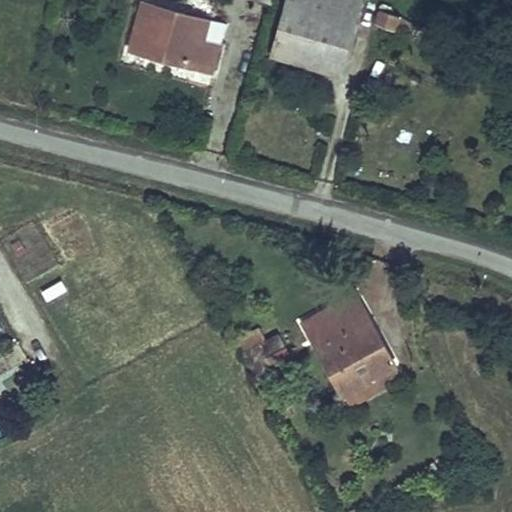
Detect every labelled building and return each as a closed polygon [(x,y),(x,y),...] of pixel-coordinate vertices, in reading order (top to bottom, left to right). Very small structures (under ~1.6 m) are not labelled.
[(337,74),(358,0),(287,0),(272,56),(337,74)] [(204,41),(209,21),(142,3),(129,49),(212,72),(220,46),(204,41)] [(375,22),(396,29),(400,18),(390,14),(392,8),(381,4),(375,22)] [(396,29),(411,35),(416,26),(400,18),(396,29)] [(204,41),(220,46),(225,26),(209,21),(204,41)] [(473,77),(492,88),(501,74),(481,63),(473,77)] [(501,74),(492,88),(502,93),(510,79),(501,74)] [(344,395),(396,366),(355,294),(304,323),(344,395)] [(245,355),(263,346),(274,366),(291,356),(281,336),(273,321),(237,340),(245,355)] [(274,366),(263,346),(245,355),(259,379),(265,376),(263,371),(274,366)] [(425,466),(431,477),(439,472),(433,461),(425,466)]
